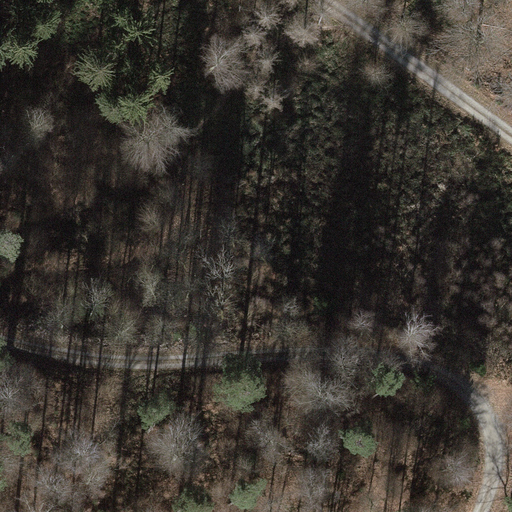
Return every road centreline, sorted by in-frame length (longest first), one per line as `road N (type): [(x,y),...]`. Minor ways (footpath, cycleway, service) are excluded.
road 1 (track): [(482,511),(498,463),(484,414),(423,365),(160,357),(0,340)]
road 2 (track): [(511,128),(331,0)]
